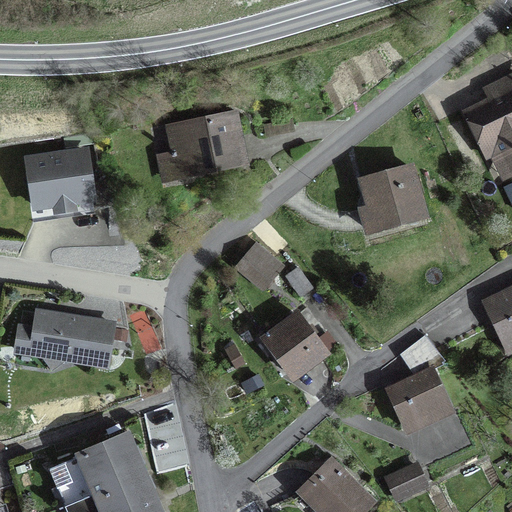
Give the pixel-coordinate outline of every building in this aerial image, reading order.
[(511,90),(468,112),(485,149),(496,143),(511,173),(511,172),(511,90)] [(174,156),(175,159),(178,159),(182,178),(246,163),(235,118),(172,132),(177,155),(174,156)] [(30,171),(25,172),(32,219),(94,210),(86,152),(29,160),(30,171)] [(414,170),(365,182),(372,210),(363,212),(369,230),(425,215),(414,170)] [(270,280),(281,266),(256,245),(244,259),(270,280)] [(315,287),(300,267),(289,275),(304,296),(315,287)] [(511,290),(484,303),(507,351),(511,348),(511,290)] [(107,364),(113,325),(37,312),(35,330),(20,328),(16,350),(45,354),(53,365),(63,357),(107,364)] [(302,363),(306,368),(326,353),(298,314),(265,339),(290,372),(302,363)] [(445,362),(425,334),(400,354),(413,376),(384,390),(405,438),(455,416),(434,369),(443,365),(442,363),(445,362)] [(69,511),(160,511),(129,437),(52,470),(69,511)] [(359,511),(371,500),(332,461),(303,490),(323,510),(321,511),(359,511)] [(398,497),(425,484),(416,467),(390,480),(398,497)]
